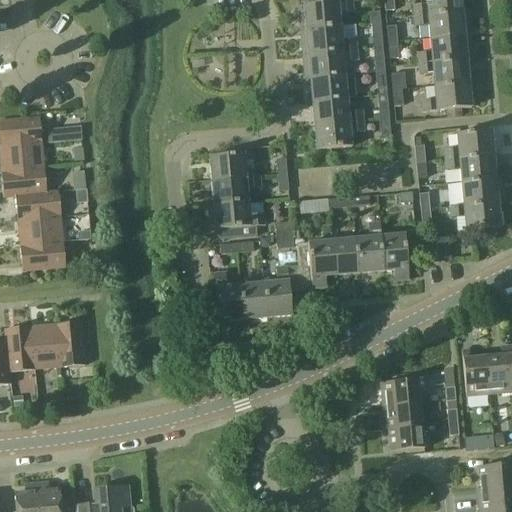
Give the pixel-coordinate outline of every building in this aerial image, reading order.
[(394,12),(393,0),(383,0),(385,13),(394,12)] [(413,7),(414,18),(468,13),(468,12),(462,12),(461,0),(426,0),(427,6),(413,7)] [(298,7),(301,32),(342,28),(340,15),(353,14),(352,2),(298,7)] [(370,14),(371,25),(380,24),(379,13),(370,14)] [(429,27),(430,40),(470,37),(468,13),(414,18),(414,28),(429,27)] [(382,41),(380,24),(371,25),(372,42),(373,49),(382,48),(382,41)] [(386,28),(388,44),(397,44),(396,27),(386,28)] [(301,32),(303,56),(357,51),(356,41),(343,42),(342,28),(301,32)] [(417,55),(418,65),(472,60),(470,37),(430,40),(431,53),(417,55)] [(399,60),(397,44),(388,44),(389,61),(399,60)] [(357,51),(303,56),(305,80),(346,76),(346,75),(345,63),(358,62),(357,51)] [(373,57),(375,73),(385,72),(383,56),(373,57)] [(433,75),(434,88),(469,85),(467,62),(472,61),(472,60),(418,65),(419,76),(433,75)] [(386,89),(385,72),(375,73),(376,90),(386,89)] [(346,76),(305,80),(305,81),(311,80),(313,103),(348,100),(355,99),(353,74),(346,75),(346,76)] [(390,76),(392,92),(406,91),(404,74),(390,76)] [(472,109),(469,85),(434,88),(435,102),(422,103),(423,113),(472,109)] [(406,91),(392,92),(393,108),(403,107),(402,91),(406,91)] [(313,103),(315,127),(365,122),(364,112),(349,114),(348,100),(313,103)] [(378,105),(379,121),(389,120),(388,104),(378,105)] [(0,122),(0,148),(42,145),(39,119),(0,122)] [(389,120),(379,121),(381,138),(390,137),(389,120)] [(366,133),(365,122),(315,127),(318,152),(353,149),(351,135),(366,133)] [(49,142),(81,141),(81,126),(48,127),(49,142)] [(444,151),(445,161),(494,157),(492,132),(456,135),(458,150),(444,151)] [(44,170),(42,145),(0,148),(0,169),(0,174),(44,170)] [(414,148),(415,164),(425,163),(424,147),(414,148)] [(210,159),(212,183),(260,179),(260,178),(246,179),(244,156),(210,159)] [(460,171),(461,185),(501,181),(501,179),(496,179),(494,157),(445,161),(446,172),(460,171)] [(276,161),(277,178),(287,177),(285,160),(276,161)] [(427,180),(425,163),(415,164),(417,181),(427,180)] [(3,200),(15,199),(47,196),(46,194),(44,170),(0,174),(3,200)] [(288,193),(287,177),(277,178),(279,194),(288,193)] [(209,206),(209,207),(248,204),(247,191),(261,190),(260,179),(212,183),(214,206),(209,206)] [(449,207),(450,209),(503,204),(501,181),(461,185),(463,206),(449,207)] [(58,193),(46,194),(47,196),(15,199),(17,223),(61,219),(58,193)] [(412,194),(398,196),(399,205),(412,204),(412,194)] [(419,196),(420,212),(430,211),(428,195),(419,196)] [(368,198),(353,200),(354,209),(369,208),(368,198)] [(337,211),(354,209),(353,200),(336,201),(337,211)] [(314,215),(330,214),(329,202),(313,203),(314,215)] [(241,239),(256,238),(255,228),(256,228),(264,227),(263,216),(249,217),(248,205),(248,204),(209,207),(211,232),(215,232),(240,230),(241,239)] [(503,206),(503,204),(450,209),(451,219),(464,218),(465,232),(500,229),(498,206),(503,206)] [(430,211),(420,212),(422,229),(431,228),(430,211)] [(17,223),(20,248),(63,244),(61,219),(17,223)] [(274,225),(276,238),(292,237),(291,224),(274,225)] [(360,275),(383,273),(380,239),(379,225),(368,226),(369,240),(357,241),(360,275)] [(292,237),(276,238),(277,251),(293,250),(292,237)] [(405,237),(380,239),(383,273),(394,272),(395,283),(409,282),(405,237)] [(449,239),(436,240),(438,264),(451,263),(449,239)] [(426,265),(438,264),(436,240),(423,241),(426,265)] [(335,277),(360,275),(357,241),(332,243),(335,277)] [(252,243),(237,245),(238,254),(253,253),(252,243)] [(310,266),(312,291),(326,289),(325,278),(335,277),(332,243),(308,245),(296,247),(298,267),(310,266)] [(65,269),(63,244),(20,248),(22,273),(65,269)] [(221,256),(238,254),(237,245),(220,246),(221,256)] [(277,284),(265,285),(268,320),(292,318),(287,269),(276,270),(277,284)] [(218,325),(244,322),(241,287),(227,288),(226,274),(214,275),(218,325)] [(244,322),(268,320),(265,285),(241,287),(244,322)] [(82,324),(54,326),(58,370),(85,367),(82,324)] [(54,326),(31,328),(35,372),(58,370),(54,326)] [(10,374),(35,372),(31,328),(5,331),(6,344),(9,374),(10,374)] [(6,344),(0,344),(0,387),(11,386),(10,374),(9,374),(6,344)] [(501,358),(485,360),(488,397),(511,395),(507,349),(500,350),(501,358)] [(465,399),(488,397),(485,360),(469,361),(468,353),(461,354),(465,399)] [(382,408),(419,405),(417,382),(380,385),(382,408)] [(446,402),(455,402),(454,389),(445,390),(446,402)] [(382,408),(384,431),(421,427),(419,405),(382,408)] [(447,413),(448,425),(457,424),(456,412),(447,413)] [(458,437),(457,424),(448,425),(449,437),(458,437)] [(424,451),(421,427),(384,431),(388,431),(390,454),(424,451)] [(467,438),(467,450),(493,449),(492,437),(467,438)] [(481,493),(511,489),(511,465),(478,469),(481,493)] [(44,486),(36,487),(38,511),(73,511),(73,510),(61,511),(59,493),(48,494),(44,489),(44,486)] [(38,511),(36,487),(30,488),(30,490),(25,496),(15,497),(16,511),(38,511)] [(132,511),(129,510),(127,489),(94,492),(95,503),(77,504),(77,511),(132,511)] [(478,511),(511,511),(511,489),(481,493),(477,493),(478,511)]
